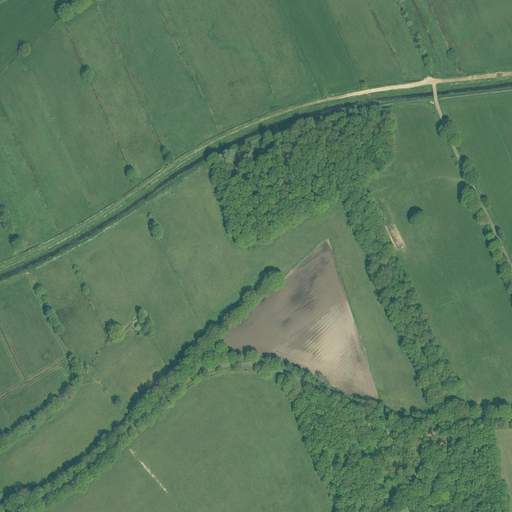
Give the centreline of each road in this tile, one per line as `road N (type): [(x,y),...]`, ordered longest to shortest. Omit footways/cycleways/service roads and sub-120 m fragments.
road 1 (unclassified): [(16,511),(75,482),(181,384),(220,366),(275,370),(386,419),(511,423)]
road 2 (track): [(433,83),(252,124),(0,269)]
road 3 (unclassified): [(511,271),(451,143),(434,86)]
